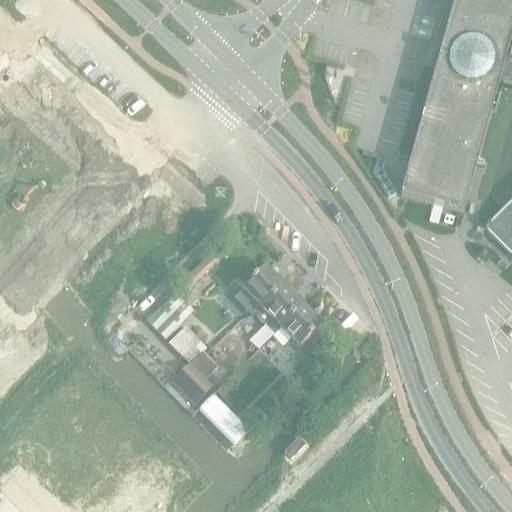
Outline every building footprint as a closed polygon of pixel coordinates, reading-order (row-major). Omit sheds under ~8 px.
[(511,0),(454,0),(400,199),(433,208),(459,215),(463,217),(499,86),(511,89),(511,64),(505,63),(511,37),(511,0)] [(511,207),(486,233),(511,258),(511,207)] [(432,210),(428,224),(455,231),(458,217),(459,215),(433,208),(432,210)] [(229,238),(208,260),(214,267),(236,245),(229,238)] [(206,260),(179,286),(187,294),(214,267),(206,260)] [(285,289),(287,288),(283,283),(281,285),(265,269),(242,292),(253,304),(249,307),(257,315),(284,289),(285,289)] [(257,315),(255,317),(264,328),(248,344),(257,352),(275,335),(280,331),(280,330),(303,308),(304,309),(306,307),(302,302),(300,304),(285,289),(284,289),(257,315)] [(168,304),(147,324),(165,342),(185,322),(168,304)] [(280,330),(280,331),(291,342),(286,347),(303,365),(323,346),(314,337),(325,326),(320,321),(318,324),(304,309),(303,308),(280,330)] [(191,368),(190,369),(196,375),(210,361),(206,357),(202,354),(206,350),(184,329),(167,346),(191,368)] [(43,335),(37,340),(46,349),(51,343),(43,335)] [(51,343),(46,349),(54,358),(60,352),(51,343)] [(217,347),(206,357),(210,361),(218,370),(229,359),(217,347)] [(17,348),(0,363),(0,393),(31,363),(17,348)] [(217,369),(210,361),(196,375),(190,369),(172,386),(194,408),(213,390),(205,382),(217,369)] [(0,408),(7,416),(9,414),(8,413),(39,384),(39,385),(46,378),(45,377),(32,363),(31,363),(0,393),(0,408)] [(71,364),(66,370),(74,378),(80,373),(71,364)] [(80,373),(74,378),(82,387),(88,382),(80,373)] [(39,384),(8,413),(9,414),(16,421),(23,428),(53,399),(39,385),(39,384)] [(100,394),(94,399),(102,408),(108,402),(100,394)] [(248,432),(213,398),(199,412),(234,446),(248,432)] [(53,399),(23,428),(33,439),(37,443),(67,413),(53,399)] [(108,402),(102,408),(111,416),(116,411),(108,402)] [(253,405),(245,414),(251,420),(260,412),(253,405)] [(67,413),(37,443),(51,457),(82,428),(81,427),(69,416),(67,413)] [(82,428),(51,457),(65,471),(65,472),(102,436),(91,425),(88,421),(81,427),(82,428)] [(128,423),(122,428),(131,437),(136,431),(128,423)] [(136,431),(131,437),(139,446),(145,440),(136,431)] [(65,471),(63,473),(78,489),(80,487),(79,487),(116,451),(102,436),(65,472),(65,471)] [(298,440),(284,454),(291,461),(305,447),(298,440)] [(116,451),(79,487),(80,487),(94,502),(131,466),(116,451)]
